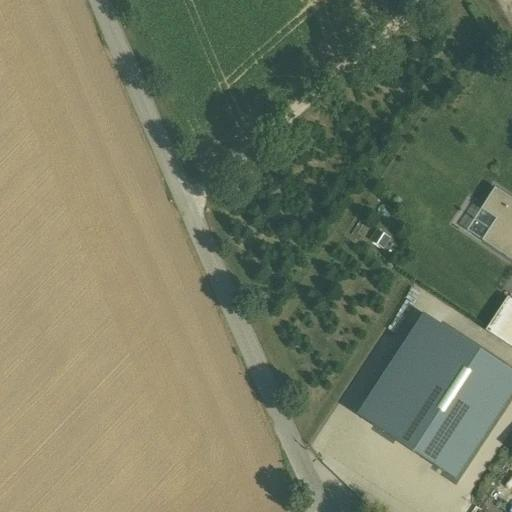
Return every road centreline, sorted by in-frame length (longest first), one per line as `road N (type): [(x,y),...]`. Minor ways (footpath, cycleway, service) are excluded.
road 1 (tertiary): [(188,213),(320,511)]
road 2 (unclassified): [(188,213),(431,0)]
road 3 (tertiary): [(98,0),(188,213)]
